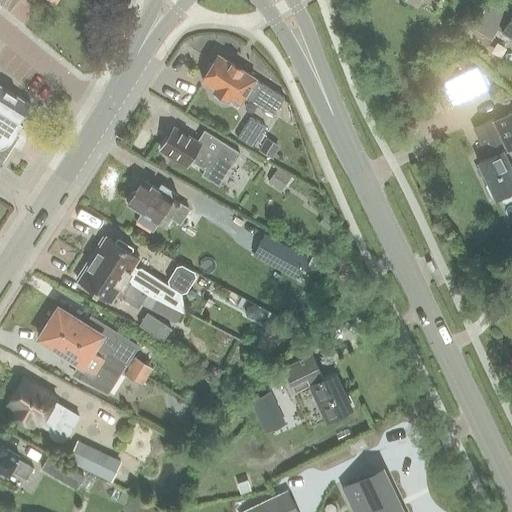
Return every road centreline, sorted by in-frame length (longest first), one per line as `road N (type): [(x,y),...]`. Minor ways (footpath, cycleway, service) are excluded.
road 1 (secondary): [(511,483),(276,0)]
road 2 (tertiary): [(0,274),(105,110)]
road 3 (residential): [(105,110),(0,27)]
road 4 (tertiary): [(105,110),(172,0)]
